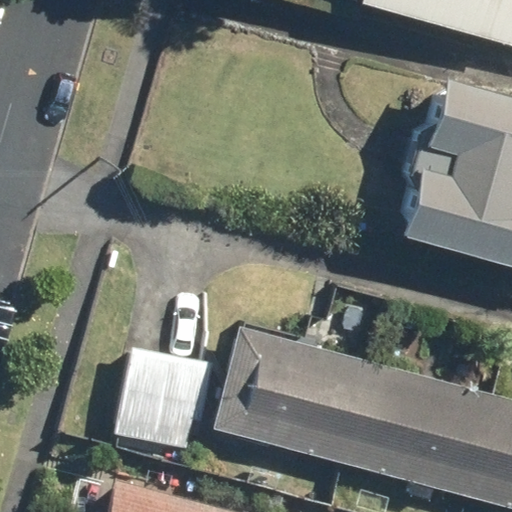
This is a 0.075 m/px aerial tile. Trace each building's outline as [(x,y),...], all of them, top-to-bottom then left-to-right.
[(511,0),(349,0),(350,0),(511,45),(511,0)] [(511,90),(439,70),(394,230),(511,262),(511,90)] [(511,395),(232,320),(204,422),(511,505),(511,395)] [(197,362),(125,345),(102,438),(174,456),(197,362)] [(234,511),(235,509),(110,476),(100,511),(234,511)]
